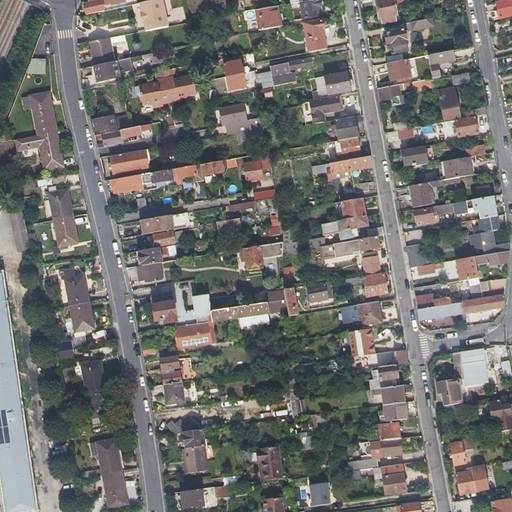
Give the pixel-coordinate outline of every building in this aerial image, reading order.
[(86,15),(95,13),(104,11),(103,5),(110,4),(111,6),(126,3),(125,0),(89,0),(90,3),(84,5),(86,15)] [(169,27),(162,0),(156,0),(140,4),(142,12),(141,13),(143,23),(144,23),(146,31),(169,27)] [(377,0),(376,0),(379,11),(396,8),(397,8),(395,0),(377,0)] [(511,0),(500,0),(496,1),(498,9),(499,17),(511,14),(511,0)] [(322,11),(321,1),(301,4),(302,9),(302,12),(304,21),(316,19),(316,18),(322,16),(321,11),(322,11)] [(260,32),(271,30),(282,28),(278,8),(256,12),(260,32)] [(396,8),(379,11),(380,19),(383,18),(384,23),(396,21),(395,16),(398,15),(396,10),(396,8)] [(406,24),(412,22),(417,21),(416,15),(405,17),(406,24)] [(417,21),(412,22),(413,30),(434,25),(433,18),(417,21)] [(323,32),(324,31),(322,22),(304,25),(309,54),(326,50),(323,32)] [(406,31),(413,30),(412,22),(406,24),(405,24),(406,29),(406,31)] [(386,33),(406,29),(405,24),(385,28),(386,33)] [(393,42),(394,48),(396,53),(409,51),(408,43),(406,31),(406,29),(386,33),(388,43),(393,42)] [(126,44),(124,36),(111,38),(113,47),(126,44)] [(90,42),(95,66),(116,62),(113,47),(111,38),(90,42)] [(428,56),(430,61),(431,65),(433,78),(442,76),(439,64),(455,61),(453,51),(428,56)] [(44,53),(36,54),(31,66),(45,64),(44,53)] [(388,58),(389,63),(404,61),(402,55),(388,58)] [(427,62),(430,61),(428,56),(404,61),(389,63),(388,64),(392,81),(399,79),(400,82),(412,79),(409,64),(414,62),(414,64),(427,62)] [(272,73),(272,75),(286,72),(295,70),(302,69),(313,66),(312,58),(270,67),(272,73)] [(116,62),(95,66),(98,81),(120,76),(119,72),(124,70),(125,73),(135,70),(133,59),(122,61),(123,67),(118,69),(117,62),(116,62)] [(241,83),(245,82),(242,67),(237,68),(236,63),(224,65),(229,92),(242,89),(241,83)] [(342,73),(341,69),(340,65),(323,68),(325,77),(342,73)] [(273,79),(272,75),(272,73),(257,76),(260,90),(274,87),(273,79)] [(468,82),(467,78),(466,73),(450,76),(452,85),(468,82)] [(353,89),(352,89),(351,89),(348,74),(326,79),(329,96),(353,91),(353,89)] [(173,77),(164,79),(170,104),(178,102),(177,99),(186,97),(196,95),(193,76),(174,80),(173,77)] [(287,76),(273,79),(274,87),(289,84),(287,76)] [(170,104),(164,79),(157,80),(157,83),(138,87),(142,106),(153,104),(161,102),(161,105),(170,104)] [(391,101),(392,103),(392,106),(402,104),(400,91),(415,87),(414,82),(379,89),(381,103),(391,101)] [(122,83),(110,85),(98,88),(100,96),(124,91),(122,83)] [(444,120),(451,119),(458,117),(452,89),(438,92),(444,120)] [(324,114),(332,113),(340,112),(337,97),(307,102),(312,126),(326,123),(324,114)] [(38,136),(57,132),(52,106),(33,109),(38,136)] [(227,135),(236,134),(248,132),(243,108),(222,112),(227,135)] [(472,117),(475,117),(487,115),(485,108),(471,111),(472,117)] [(102,130),(103,135),(117,132),(114,120),(119,119),(117,116),(92,121),(95,132),(102,130)] [(479,134),(475,117),(472,117),(443,122),(444,128),(453,126),(454,133),(457,132),(458,137),(479,134)] [(122,120),(124,131),(132,129),(130,118),(122,120)] [(338,134),(339,141),(358,138),(354,118),(335,121),(336,126),(332,127),(334,135),(338,134)] [(408,128),(407,125),(406,122),(393,124),(394,131),(408,128)] [(132,129),(124,131),(117,132),(103,135),(104,140),(106,147),(125,143),(123,136),(125,135),(125,138),(142,134),(141,132),(152,129),(151,125),(132,129)] [(248,132),(236,134),(238,144),(265,139),(264,135),(263,129),(248,132)] [(62,159),(57,132),(38,136),(43,162),(62,159)] [(339,159),(340,163),(362,159),(358,138),(339,141),(323,144),(324,150),(340,147),(339,144),(342,144),(345,158),(339,159)] [(486,154),(485,150),(484,146),(471,148),(473,157),(486,154)] [(422,147),(412,149),(403,151),(405,165),(416,163),(417,166),(425,165),(422,147)] [(113,168),(115,180),(134,177),(132,165),(135,164),(134,159),(131,159),(130,153),(111,157),(112,163),(113,168)] [(243,164),(245,173),(247,183),(262,179),(259,165),(263,164),(265,171),(271,169),(268,154),(257,156),(258,161),(243,164)] [(472,175),(469,157),(444,161),(447,180),(463,177),(472,175)] [(235,158),(226,160),(228,168),(237,166),(235,158)] [(362,159),(340,163),(313,168),(314,176),(332,173),(333,180),(344,178),(343,173),(351,172),(352,175),(355,175),(354,171),(372,168),(369,158),(362,159)] [(143,184),(144,188),(145,191),(158,189),(157,183),(174,180),(175,184),(182,183),(181,179),(195,177),(196,181),(203,179),(202,177),(221,173),(219,163),(134,177),(115,180),(117,189),(143,184)] [(437,173),(421,176),(422,184),(439,181),(437,173)] [(64,175),(52,177),(53,184),(64,182),(64,175)] [(409,187),(422,184),(421,176),(421,175),(407,177),(409,187)] [(464,181),(463,177),(447,180),(439,181),(422,184),(409,187),(407,188),(408,196),(411,197),(412,207),(432,204),(431,199),(430,195),(433,195),(432,191),(430,191),(429,187),(464,181)] [(369,192),(368,188),(368,184),(355,187),(356,194),(369,192)] [(50,197),(55,223),(73,219),(73,217),(68,193),(59,195),(58,187),(44,189),(46,198),(50,197)] [(254,192),(255,207),(272,205),(270,190),(254,192)] [(479,219),(497,216),(498,216),(494,196),(454,203),(455,210),(455,215),(478,211),(479,219)] [(280,202),(283,215),(295,212),(292,200),(280,202)] [(345,221),(365,217),(365,216),(366,214),(365,209),(363,209),(362,200),(342,204),(345,221)] [(230,211),(253,208),(252,202),(230,205),(230,211)] [(140,217),(144,216),(148,215),(146,203),(137,204),(140,217)] [(415,221),(418,221),(421,220),(422,225),(433,223),(432,216),(438,215),(437,213),(455,210),(454,203),(430,207),(431,209),(413,212),(415,221)] [(22,213),(9,216),(18,256),(31,252),(22,213)] [(188,213),(174,216),(176,230),(191,228),(188,213)] [(271,215),(273,230),(278,229),(282,229),(280,214),(271,215)] [(143,236),(160,233),(176,230),(174,216),(140,222),(143,236)] [(240,225),(243,225),(246,224),(247,227),(252,227),(251,223),(263,221),(262,216),(216,224),(217,232),(226,231),(230,230),(240,228),(240,225)] [(500,231),(497,216),(479,219),(482,234),(493,232),(500,231)] [(367,227),(365,217),(345,221),(321,226),(323,236),(339,234),(340,241),(357,238),(356,229),(367,227)] [(73,219),(55,223),(60,249),(78,245),(73,219)] [(367,231),(369,239),(376,238),(384,236),(383,229),(367,231)] [(284,252),(284,254),(284,255),(308,250),(325,247),(324,240),(292,246),(291,242),(315,238),(314,230),(289,235),(289,232),(282,234),(284,244),(284,252)] [(147,242),(151,241),(154,241),(155,248),(187,242),(185,232),(170,234),(146,238),(147,242)] [(475,258),(510,252),(508,244),(495,246),(493,232),(482,234),(470,236),(474,258),(475,258)] [(323,236),(315,238),(291,242),(292,246),(324,240),(323,236)] [(327,256),(328,258),(335,257),(336,260),(354,257),(353,253),(378,249),(376,238),(369,239),(325,247),(308,250),(309,254),(314,253),(315,259),(327,256)] [(264,256),(284,252),(284,244),(243,251),(245,262),(247,262),(248,269),(265,266),(264,256)] [(406,247),(407,253),(423,250),(422,244),(406,247)] [(141,267),(161,264),(162,264),(159,249),(139,253),(141,267)] [(407,253),(410,268),(420,267),(426,266),(423,250),(407,253)] [(475,258),(477,269),(481,268),(480,264),(489,263),(490,266),(498,265),(502,264),(508,263),(510,252),(475,258)] [(363,260),(366,277),(381,274),(378,257),(363,260)] [(477,271),(477,269),(475,258),(474,258),(465,259),(469,280),(479,278),(477,271)] [(163,277),(161,264),(141,267),(136,268),(138,281),(163,277)] [(420,267),(420,270),(421,274),(439,271),(437,264),(426,266),(420,267)] [(292,269),(284,271),(284,281),(293,279),(292,269)] [(0,490),(3,491),(6,511),(34,508),(2,272),(0,272),(0,472),(2,484),(0,484),(0,490)] [(363,289),(363,291),(363,293),(367,292),(368,297),(388,294),(384,276),(365,280),(366,289),(363,289)] [(71,308),(89,304),(84,278),(66,281),(71,308)] [(480,283),(479,278),(469,280),(472,300),(483,299),(480,283)] [(480,283),(483,299),(504,296),(504,295),(506,279),(480,283)] [(311,303),(322,301),(334,299),(332,290),(326,291),(325,285),(308,288),(311,303)] [(284,291),(286,300),(289,317),(298,316),(293,289),(284,291)] [(265,294),(267,303),(286,300),(284,291),(265,294)] [(162,325),(169,324),(176,323),(177,317),(174,294),(153,297),(156,321),(161,321),(162,325)] [(440,317),(463,313),(462,302),(451,304),(450,297),(434,300),(433,294),(416,297),(420,320),(435,318),(440,317)] [(337,297),(337,300),(338,304),(348,302),(347,295),(337,297)] [(194,300),(198,324),(213,322),(212,312),(230,309),(237,308),(235,297),(219,299),(218,296),(204,298),(194,300)] [(504,296),(483,299),(472,300),(462,302),(463,313),(503,307),(504,296)] [(267,303),(248,306),(250,316),(284,311),(286,318),(290,318),(289,317),(286,300),(267,303)] [(379,301),(343,307),(346,323),(361,320),(362,326),(383,322),(379,301)] [(94,330),(89,304),(71,308),(75,334),(94,330)] [(237,308),(230,309),(232,319),(250,316),(248,306),(237,308)] [(232,319),(230,309),(212,312),(213,322),(232,319)] [(324,314),(325,318),(326,322),(334,320),(332,312),(324,314)] [(213,322),(198,324),(175,328),(179,349),(216,344),(213,322)] [(350,331),(354,357),(375,354),(371,328),(350,331)] [(144,354),(153,353),(162,351),(161,350),(160,344),(143,347),(144,354)] [(488,396),(489,397),(489,398),(501,396),(495,380),(492,380),(492,384),(489,384),(483,349),(452,353),(454,367),(462,366),(464,379),(468,399),(488,396)] [(495,380),(483,349),(489,384),(492,384),(492,380),(495,380)] [(395,351),(395,353),(396,355),(379,358),(381,365),(397,363),(398,365),(407,363),(405,350),(395,351)] [(54,354),(55,359),(55,363),(72,360),(71,351),(54,354)] [(164,385),(183,382),(182,375),(184,374),(183,366),(181,366),(179,356),(160,358),(164,385)] [(105,389),(102,376),(100,363),(90,364),(89,361),(79,363),(80,368),(82,367),(86,392),(105,389)] [(379,367),(382,388),(397,386),(394,365),(379,367)] [(461,379),(464,379),(462,366),(454,367),(457,380),(458,380),(461,379)] [(446,406),(461,403),(460,394),(458,380),(457,380),(437,383),(439,394),(442,394),(445,406),(446,406)] [(186,400),(183,382),(164,385),(163,385),(162,387),(162,390),(163,392),(166,394),(167,403),(186,400)] [(381,396),(382,405),(405,402),(403,385),(397,386),(382,388),(375,389),(376,397),(381,396)] [(109,414),(105,389),(86,392),(92,423),(100,421),(99,416),(109,414)] [(511,403),(506,400),(490,403),(493,420),(500,419),(502,431),(511,428),(511,420),(511,415),(511,403)] [(405,402),(382,405),(383,411),(378,411),(380,419),(385,418),(385,421),(407,418),(405,402)] [(462,412),(461,403),(446,406),(448,415),(462,412)] [(331,428),(338,427),(336,411),(328,412),(331,428)] [(182,432),(198,430),(188,418),(183,422),(180,419),(174,424),(171,420),(165,425),(172,433),(182,432)] [(373,441),(400,438),(398,423),(379,425),(380,434),(369,435),(369,434),(355,436),(356,443),(373,441)] [(66,430),(67,435),(67,439),(89,435),(88,427),(66,430)] [(202,429),(198,430),(182,432),(184,448),(203,445),(204,445),(203,439),(202,429)] [(299,433),(303,450),(314,448),(311,431),(299,433)] [(451,444),(453,454),(455,464),(465,462),(463,450),(473,449),(471,436),(461,438),(461,442),(451,444)] [(402,453),(400,438),(373,441),(374,445),(381,444),(382,456),(388,455),(394,454),(402,453)] [(211,456),(210,444),(208,445),(204,445),(203,445),(204,457),(211,456)] [(204,457),(203,445),(184,448),(182,448),(185,472),(206,470),(204,457)] [(101,475),(120,472),(115,446),(97,449),(101,475)] [(277,446),(266,447),(255,449),(257,462),(260,462),(261,467),(262,479),(282,476),(277,446)] [(364,469),(378,467),(377,457),(347,461),(348,471),(364,469)] [(511,467),(511,461),(502,463),(503,469),(511,467)] [(465,493),(465,495),(465,496),(472,495),(471,492),(476,491),(472,470),(456,473),(460,494),(465,493)] [(126,504),(120,472),(101,475),(107,507),(126,504)] [(385,493),(396,492),(406,491),(403,472),(383,475),(385,493)] [(327,483),(309,485),(312,506),(330,504),(327,483)] [(301,486),(301,501),(309,501),(308,486),(301,486)] [(181,492),(181,494),(182,498),(183,508),(203,504),(201,489),(181,492)] [(283,511),(282,499),(264,502),(264,507),(265,511),(283,511)] [(493,511),(511,511),(509,499),(491,502),(493,511)] [(400,504),(401,509),(401,511),(420,511),(419,502),(400,504)]
